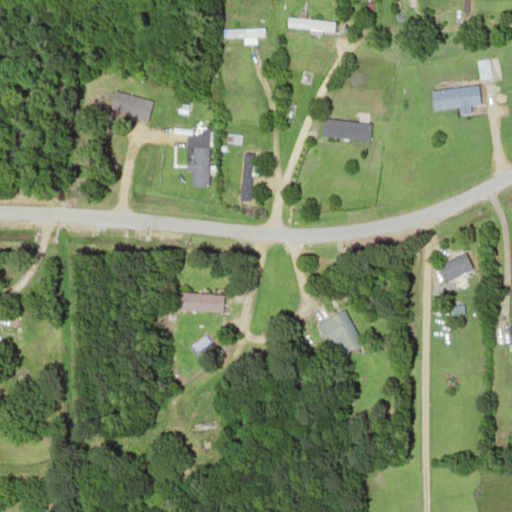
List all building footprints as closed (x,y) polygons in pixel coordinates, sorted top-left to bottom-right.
[(285,16),(331,20),(330,31),(284,27),(285,16)] [(219,28),(261,26),(261,36),(220,38),(219,28)] [(474,61),(487,59),(489,77),(477,78),(474,61)] [(490,63),(496,62),(499,79),(494,81),(490,63)] [(429,90),(475,85),(477,104),(431,110),(429,90)] [(133,95),(150,99),(145,120),(128,117),(133,95)] [(322,118),(367,125),(365,141),(319,134),(322,118)] [(224,132),(240,133),(239,145),(223,143),(224,132)] [(188,146),(206,147),(205,185),(187,184),(188,146)] [(229,165),(241,164),(242,202),(230,203),(229,165)] [(442,261),(467,252),(473,268),(448,277),(442,261)] [(174,292),(220,296),(219,315),(172,311),(174,292)] [(342,311),(359,344),(332,358),(314,325),(342,311)] [(186,431),(218,427),(220,446),(189,450),(186,431)]
